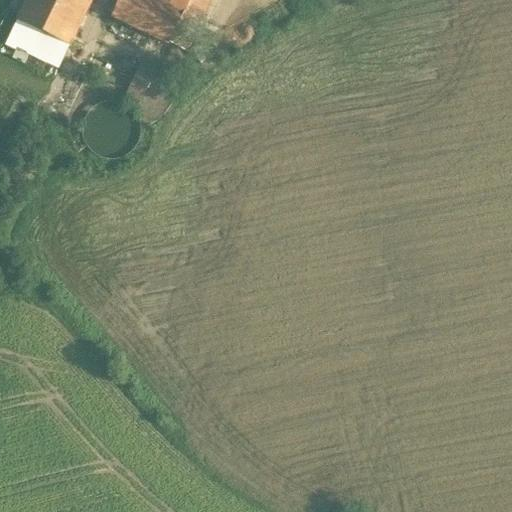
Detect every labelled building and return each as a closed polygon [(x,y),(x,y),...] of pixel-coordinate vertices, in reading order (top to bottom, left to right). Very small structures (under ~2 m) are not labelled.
[(27,0),(17,21),(68,46),(90,0),(27,0)] [(120,0),(113,16),(185,52),(210,0),(120,0)] [(68,46),(17,21),(7,43),(58,67),(68,46)] [(144,99),(162,64),(147,56),(129,91),(144,99)] [(115,102),(105,103),(96,106),(89,112),(84,120),(82,130),(83,139),(87,148),(94,155),(103,159),(112,160),(122,158),(130,153),(136,146),(140,137),(140,128),(138,118),(132,111),(124,105),(115,102)]
